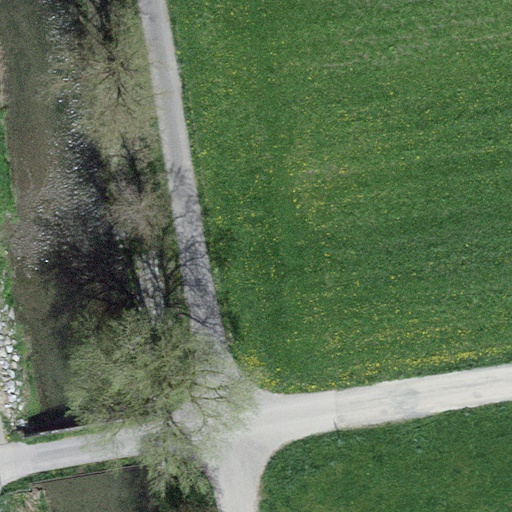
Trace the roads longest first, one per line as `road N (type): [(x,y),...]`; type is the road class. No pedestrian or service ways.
road 1 (unclassified): [(158,0),(224,425)]
road 2 (unclassified): [(224,425),(511,382)]
road 3 (unclassified): [(0,464),(224,425)]
